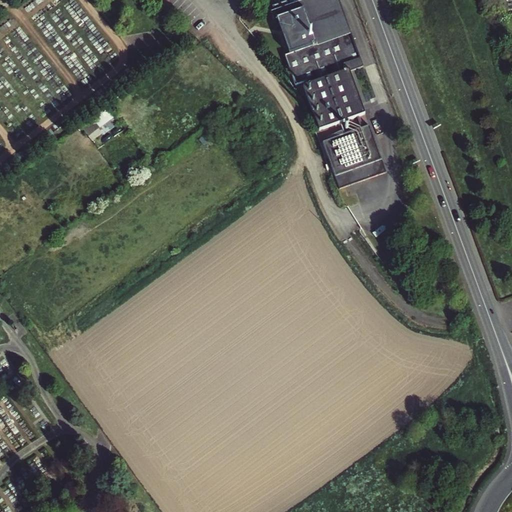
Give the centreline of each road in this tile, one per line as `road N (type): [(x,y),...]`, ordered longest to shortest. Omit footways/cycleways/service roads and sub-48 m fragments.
road 1 (residential): [(215,16),(284,95),(330,211),(357,254),(398,304),(440,321)]
road 2 (primary): [(492,323),(373,0)]
